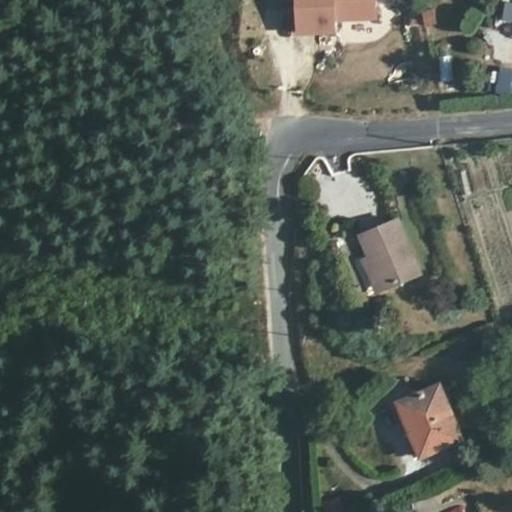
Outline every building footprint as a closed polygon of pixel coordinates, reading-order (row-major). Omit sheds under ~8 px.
[(298,0),(300,38),(341,36),(340,23),(379,22),(378,0),(298,0)] [(511,71),(497,70),(494,92),(511,94),(511,71)] [(410,215),(371,229),(386,282),(425,269),(410,215)] [(459,437),(437,383),(399,400),(419,454),(459,437)] [(327,511),(346,511),(342,497),(325,502),(327,511)]
